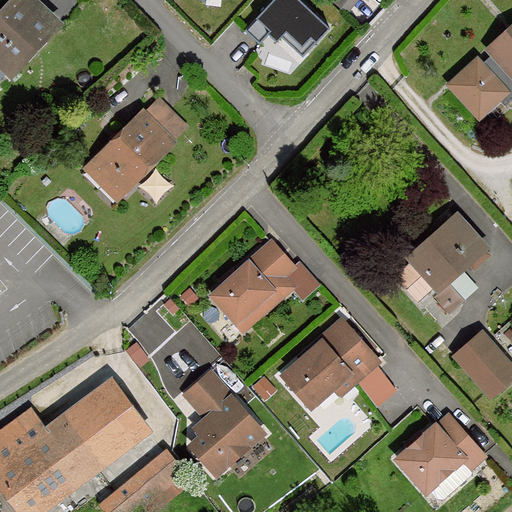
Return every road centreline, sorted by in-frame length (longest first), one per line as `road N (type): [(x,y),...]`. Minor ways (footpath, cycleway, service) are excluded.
road 1 (residential): [(289,142),(128,302),(0,390)]
road 2 (residential): [(289,142),(146,0)]
road 3 (residential): [(416,0),(289,142)]
